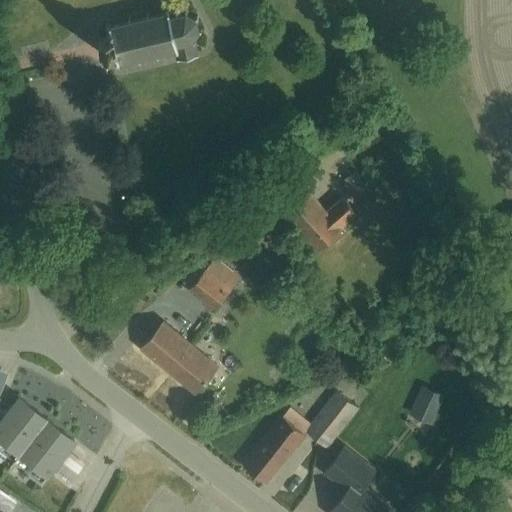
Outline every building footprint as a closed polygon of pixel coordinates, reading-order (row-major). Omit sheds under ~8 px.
[(211,19),(110,17),(109,65),(211,67),(211,19)] [(291,182),(270,203),(311,244),(348,207),(331,190),(315,206),(291,182)] [(207,269),(192,290),(218,308),(232,287),(207,269)] [(162,314),(139,341),(194,387),(217,360),(162,314)] [(411,411),(431,421),(446,394),(426,383),(411,411)] [(351,410),(334,395),(305,430),(322,444),(351,410)] [(78,440),(19,397),(0,423),(0,445),(49,481),(78,440)] [(298,433),(280,418),(241,465),(260,480),(298,433)] [(347,476),(330,499),(347,511),(374,511),(385,498),(356,477),(368,460),(340,440),(325,460),(347,476)] [(511,451),(500,465),(511,475),(511,451)] [(0,511),(2,511),(10,499),(0,493),(0,511)]
